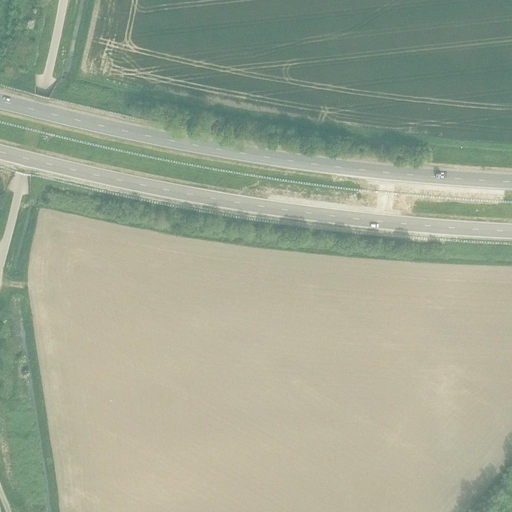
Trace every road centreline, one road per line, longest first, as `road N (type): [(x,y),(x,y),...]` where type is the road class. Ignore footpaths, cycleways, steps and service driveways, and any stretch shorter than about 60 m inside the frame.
road 1 (trunk): [(511,182),(324,167),(0,101)]
road 2 (trunk): [(0,152),(211,198),(511,232)]
road 3 (unclassified): [(0,262),(62,0)]
